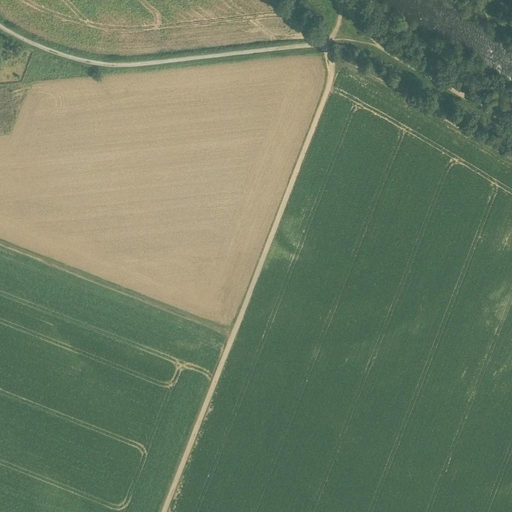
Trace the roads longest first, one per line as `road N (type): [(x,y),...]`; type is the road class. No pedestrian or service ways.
road 1 (track): [(0,239),(231,334),(163,511)]
road 2 (track): [(329,50),(126,72),(77,67),(0,28)]
road 3 (track): [(347,70),(231,334)]
road 4 (track): [(511,126),(393,57),(353,13)]
road 5 (track): [(347,70),(511,164)]
